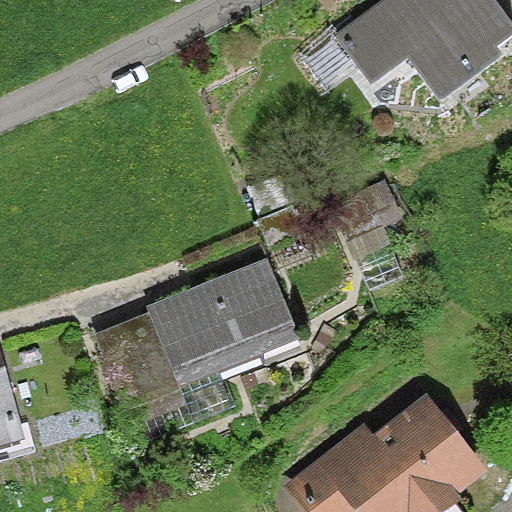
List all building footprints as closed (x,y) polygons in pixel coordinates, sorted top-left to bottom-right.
[(367,88),(405,61),(431,97),(511,38),(511,37),(484,0),(393,0),(334,43),(367,88)] [(258,222),(286,211),(275,182),(246,194),(258,222)] [(381,186),(330,207),(337,227),(371,213),(377,228),(391,222),(381,186)] [(296,211),(259,227),(267,245),(304,230),(296,211)] [(175,392),(175,390),(208,377),(217,387),(261,369),(260,356),(294,342),(265,268),(145,315),(150,327),(98,348),(123,412),(175,392)] [(0,379),(0,443),(16,439),(0,379)] [(461,482),(463,466),(421,412),(301,505),(306,511),(439,511),(441,511),(443,497),(461,482)]
